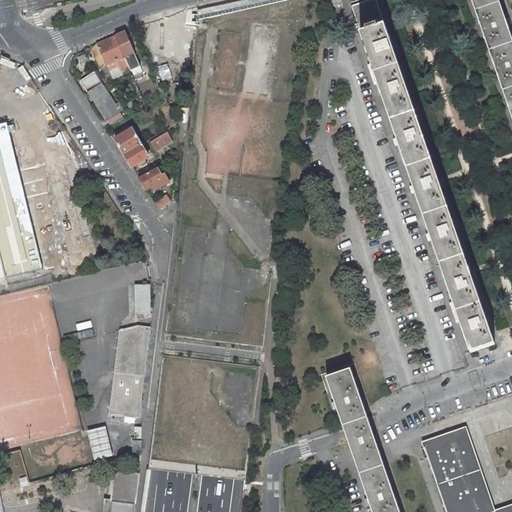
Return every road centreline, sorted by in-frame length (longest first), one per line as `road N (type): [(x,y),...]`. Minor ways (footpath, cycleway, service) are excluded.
road 1 (trunk): [(235,0),(170,511)]
road 2 (trunk): [(211,511),(271,19)]
road 3 (unclassified): [(511,364),(284,453),(273,466),(271,511)]
road 4 (residential): [(172,260),(37,51)]
road 5 (unknown): [(25,114),(63,188),(78,259)]
road 6 (unclassified): [(37,51),(175,0)]
